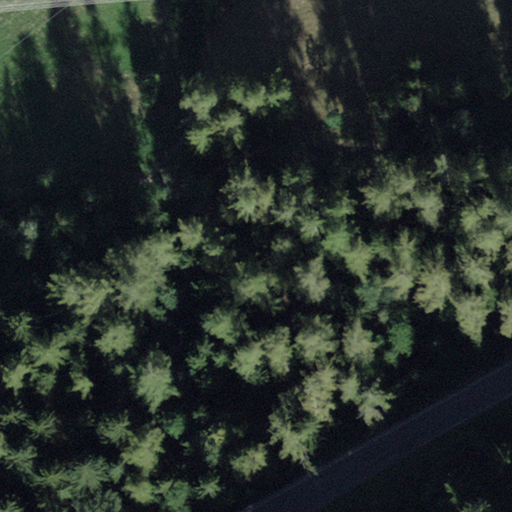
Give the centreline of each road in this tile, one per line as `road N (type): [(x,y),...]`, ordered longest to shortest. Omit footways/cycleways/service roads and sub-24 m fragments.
road 1 (track): [(0,189),(286,161),(485,115),(511,116)]
road 2 (tertiary): [(511,380),(282,511)]
